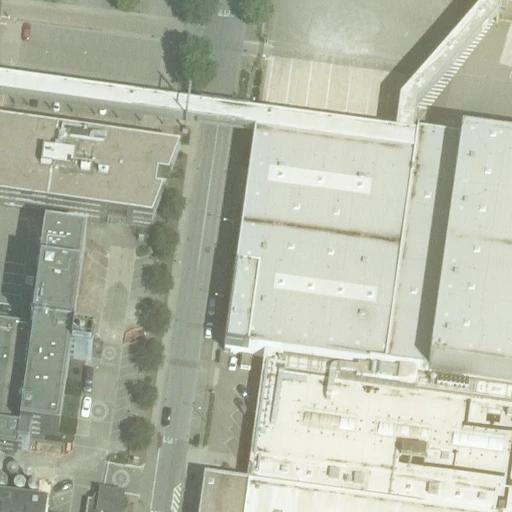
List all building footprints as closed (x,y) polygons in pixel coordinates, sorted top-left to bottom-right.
[(511,0),(479,0),(478,5),(508,15),(511,6),(511,0)] [(397,140),(0,84),(0,102),(255,138),(257,138),(259,126),(397,145),(397,140)] [(511,153),(414,140),(398,138),(397,140),(397,145),(259,126),(257,138),(255,138),(225,352),(265,358),(511,392),(511,153)] [(57,137),(0,128),(0,205),(46,212),(57,137)] [(181,155),(57,137),(46,212),(152,228),(164,198),(157,197),(159,183),(169,185),(181,155)] [(45,232),(31,330),(34,331),(20,432),(20,433),(0,430),(0,448),(25,452),(27,452),(28,452),(30,450),(32,434),(59,437),(70,359),(88,362),(89,361),(90,361),(92,359),(92,358),(94,345),(94,342),(91,341),(73,338),(87,238),(45,232)] [(0,429),(20,432),(34,331),(31,330),(0,326),(0,429)] [(511,511),(511,392),(265,358),(247,488),(205,482),(200,511),(511,511)] [(12,478),(10,479),(8,479),(7,481),(6,484),(6,486),(7,487),(9,489),(10,490),(12,490),(14,490),(16,489),(17,488),(18,486),(18,484),(17,481),(16,480),(15,479),(12,478)] [(32,482),(31,481),(29,481),(28,480),(26,481),(24,482),(23,483),(22,486),(22,488),(23,490),(25,491),(26,492),(28,492),(30,492),(32,491),(33,489),(34,487),(34,485),(33,483),(32,482)] [(22,495),(21,494),(19,494),(17,494),(15,495),(14,497),(13,500),(13,502),(14,503),(16,505),(17,506),(20,506),(22,505),(24,503),(25,500),(25,498),(24,496),(22,495)] [(38,498),(36,497),(34,496),(32,496),(29,497),(28,499),(27,502),(27,504),(28,505),(29,506),(30,507),(33,508),(35,507),(36,507),(38,505),(39,504),(39,503),(39,502),(39,500),(38,498)] [(122,500),(102,497),(98,497),(95,500),(93,503),(93,507),(96,511),(98,511),(127,511),(129,509),(128,505),(126,502),(122,500)]
